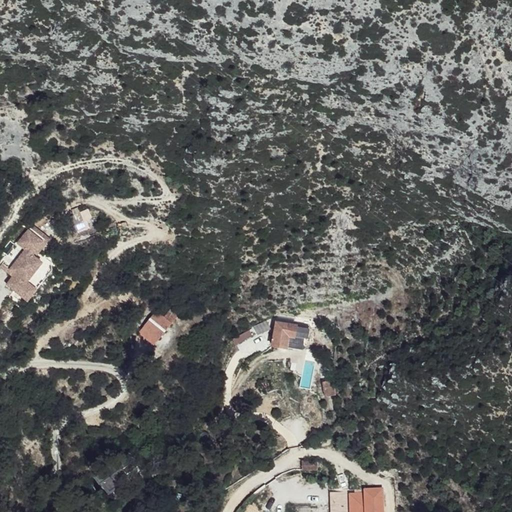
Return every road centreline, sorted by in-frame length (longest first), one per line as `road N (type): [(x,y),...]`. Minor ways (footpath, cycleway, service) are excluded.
road 1 (track): [(63,166),(140,163),(169,191),(107,200),(131,220),(160,228),(113,263),(40,363)]
road 2 (residential): [(73,511),(66,423),(126,393),(129,372),(40,363),(0,379)]
